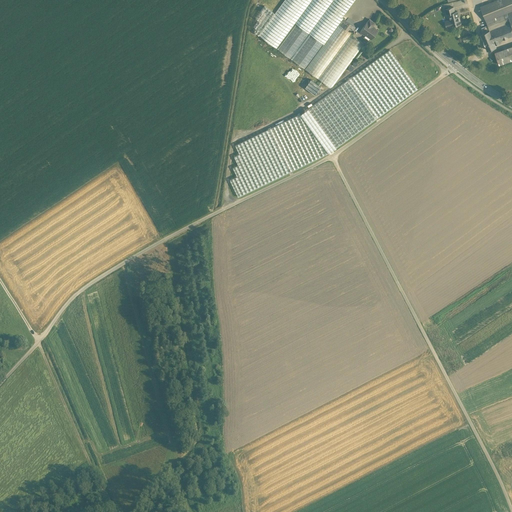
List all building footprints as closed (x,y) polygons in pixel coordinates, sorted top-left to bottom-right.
[(356,0),(261,0),(260,2),(277,14),(260,37),(314,76),(305,88),(315,96),(325,84),(332,88),(364,46),(352,37),(357,29),(344,18),(356,0)] [(511,0),(495,0),(480,6),(488,25),(496,43),(511,35),(511,0)] [(448,20),(450,26),(461,23),(458,10),(455,11),(448,13),(450,19),(448,20)] [(373,41),(380,31),(374,28),(376,25),(369,20),(361,33),(373,41)] [(497,46),(496,43),(488,25),(481,27),(483,32),(481,33),(487,49),(497,46)] [(511,60),(511,46),(495,52),(500,65),(511,60)] [(417,90),(390,51),(309,110),(301,115),(237,145),(241,155),(236,158),(239,166),(235,169),(238,177),(232,180),(240,199),(327,156),(332,153),(417,90)]
